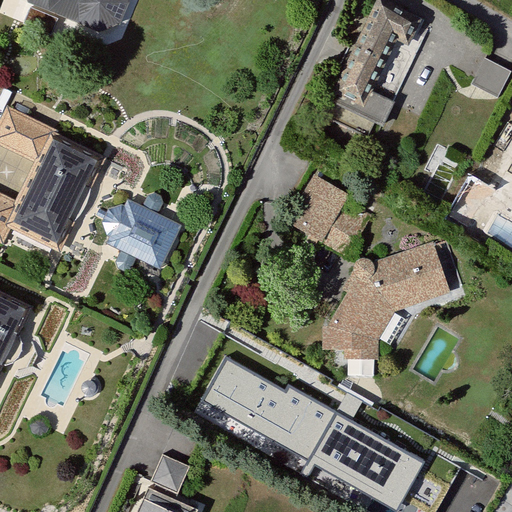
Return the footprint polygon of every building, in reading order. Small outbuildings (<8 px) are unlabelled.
[(26,0),(28,3),(100,35),(121,24),(129,2),(128,0),(26,0)] [(422,18),(384,0),(375,0),(335,86),(367,101),(397,36),(410,42),(422,18)] [(474,82),(503,94),(511,71),(511,66),(485,55),(474,82)] [(57,129),(7,105),(0,120),(0,146),(37,164),(50,136),(53,138),(57,129)] [(53,138),(50,136),(37,164),(18,202),(6,227),(11,229),(60,253),(104,162),(53,138)] [(511,156),(491,198),(511,208),(511,156)] [(347,191),(313,174),(289,222),(324,239),(347,191)] [(148,194),(143,205),(159,213),(164,203),(162,196),(153,192),(148,194)] [(6,227),(18,202),(0,193),(0,241),(4,244),(11,229),(6,227)] [(121,204),(108,209),(102,223),(108,235),(111,237),(108,242),(122,250),(116,261),(118,268),(124,271),(132,268),(137,258),(160,269),(182,224),(159,213),(143,205),(129,198),(125,206),(121,204)] [(448,290),(430,238),(359,263),(321,336),(367,360),(393,309),(448,290)] [(0,355),(23,303),(0,292),(0,355)] [(227,358),(202,401),(309,461),(337,412),(289,385),(286,391),(227,358)] [(424,462),(337,412),(309,461),(397,511),(424,462)] [(183,489),(192,461),(162,452),(153,480),(183,489)] [(195,511),(198,508),(148,484),(134,511),(195,511)]
